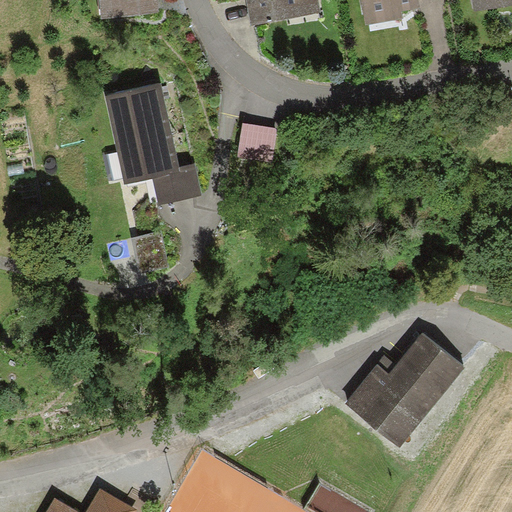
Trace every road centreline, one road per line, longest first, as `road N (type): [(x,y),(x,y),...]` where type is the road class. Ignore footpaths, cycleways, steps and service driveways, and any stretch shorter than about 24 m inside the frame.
road 1 (residential): [(0,478),(222,409),(419,316),(511,336)]
road 2 (residential): [(197,0),(221,44),(286,94),(361,95),(511,71)]
